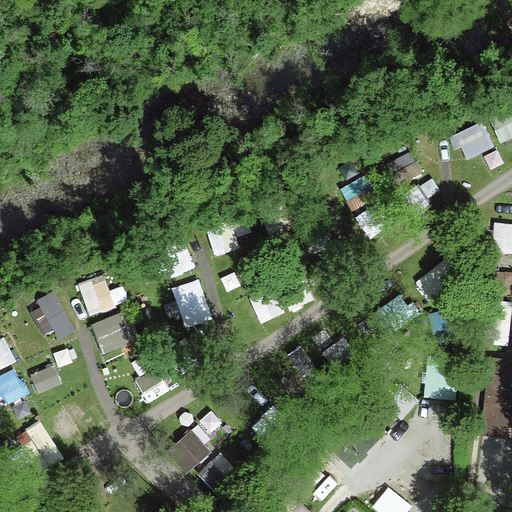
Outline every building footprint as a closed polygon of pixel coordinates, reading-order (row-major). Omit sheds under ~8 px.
[(511,105),(497,112),(509,142),(511,140),(511,105)] [(489,117),(460,131),(472,157),(502,143),(489,117)] [(359,202),(382,190),(373,172),(350,185),(359,202)] [(373,231),(397,222),(389,200),(364,210),(373,231)] [(203,262),(189,236),(166,247),(180,274),(203,262)] [(457,259),(424,274),(432,291),(465,276),(457,259)] [(257,293),(271,319),(317,295),(303,269),(257,293)] [(136,299),(130,283),(117,288),(111,271),(86,280),(97,313),(136,299)] [(37,305),(53,336),(80,323),(64,292),(37,305)] [(101,317),(107,349),(137,343),(131,312),(101,317)] [(0,370),(25,357),(12,333),(0,339),(0,370)] [(315,339),(296,349),(311,379),(331,369),(315,339)] [(459,395),(462,358),(435,356),(433,393),(459,395)] [(511,362),(493,361),(486,430),(511,433),(511,362)] [(61,364),(40,373),(47,388),(68,378),(61,364)] [(0,374),(0,395),(11,391),(15,401),(37,393),(25,365),(0,374)] [(145,374),(152,396),(174,389),(167,367),(145,374)] [(80,395),(65,407),(76,423),(92,411),(80,395)] [(277,442),(301,424),(284,402),(260,420),(277,442)] [(213,439),(232,422),(219,407),(174,448),(195,470),(220,447),(213,439)] [(47,418),(15,438),(30,460),(61,440),(47,418)] [(229,451),(207,469),(218,484),(241,467),(229,451)]
